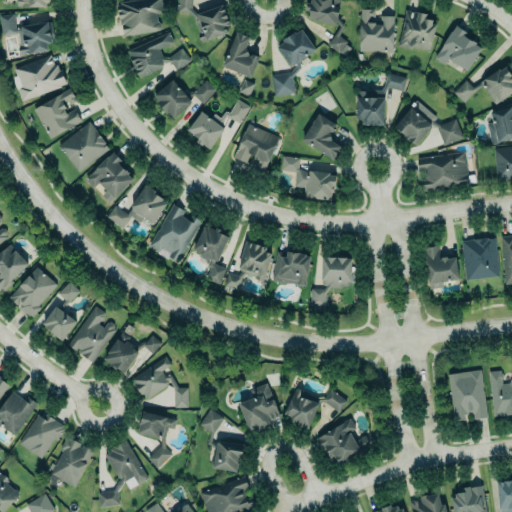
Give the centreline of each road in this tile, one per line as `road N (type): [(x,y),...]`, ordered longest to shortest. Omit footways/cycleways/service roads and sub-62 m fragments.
road 1 (tertiary): [(0,142),(37,195),(129,279),(221,323),(321,345),(511,321)]
road 2 (residential): [(511,199),(324,220),(246,204),(196,178),(122,110),(86,36),(82,0)]
road 3 (residential): [(432,452),(400,230),(380,216)]
road 4 (residential): [(380,216),(371,235),(406,458)]
road 5 (residential): [(280,511),(406,458),(511,446)]
road 6 (residential): [(316,494),(296,450),(278,440),(262,464),(286,508)]
road 7 (residential): [(99,406),(0,329)]
